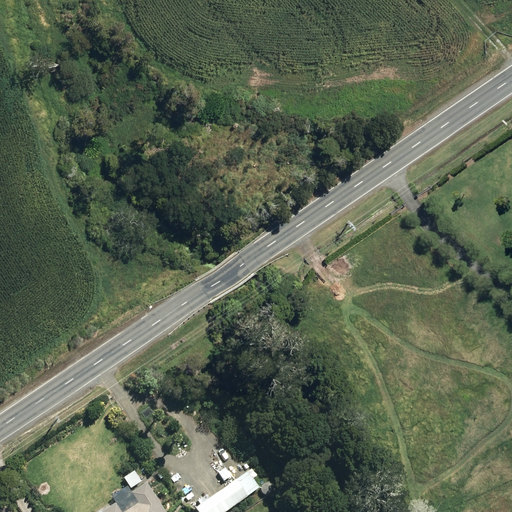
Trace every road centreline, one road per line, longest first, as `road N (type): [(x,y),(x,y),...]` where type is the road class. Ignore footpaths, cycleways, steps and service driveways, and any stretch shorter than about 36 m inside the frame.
road 1 (tertiary): [(511,80),(0,426)]
road 2 (unknown): [(387,166),(432,221),(511,286)]
